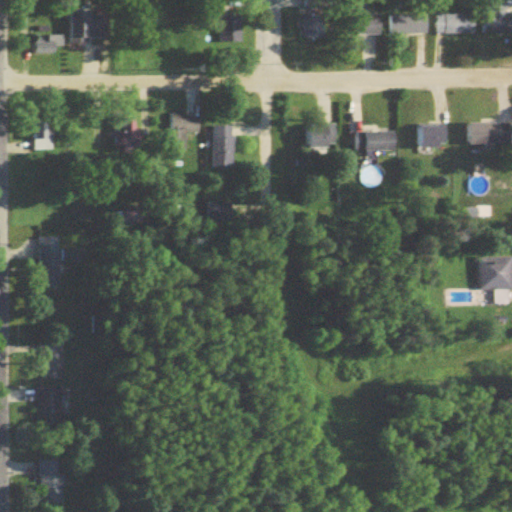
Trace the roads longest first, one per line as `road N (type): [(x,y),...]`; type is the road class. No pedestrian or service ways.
road 1 (residential): [(0,85),(511,74)]
road 2 (residential): [(272,235),(265,0)]
